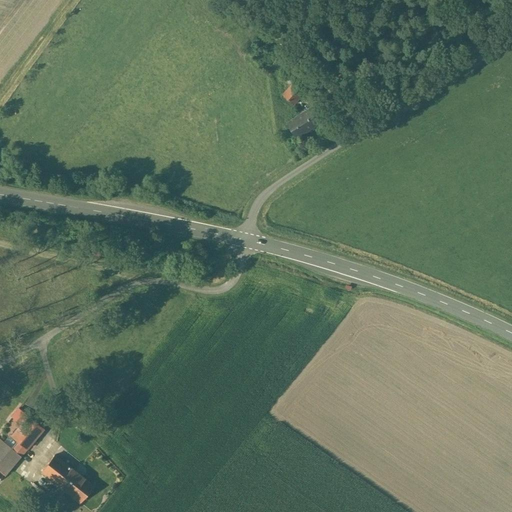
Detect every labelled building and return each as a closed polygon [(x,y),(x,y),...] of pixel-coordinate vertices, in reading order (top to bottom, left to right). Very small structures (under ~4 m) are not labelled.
[(342,68),(335,75),(340,80),(347,73),(342,68)] [(305,91),(294,82),(283,95),(293,104),(305,91)] [(319,124),(310,108),(288,123),(297,137),(319,124)] [(0,471),(4,475),(43,429),(18,407),(0,429),(0,431),(10,439),(0,451),(0,471)] [(93,486),(54,455),(41,472),(53,482),(52,484),(54,486),(56,484),(80,503),(93,486)]
